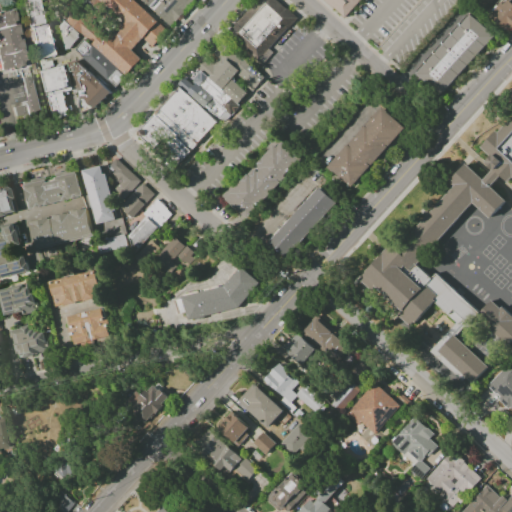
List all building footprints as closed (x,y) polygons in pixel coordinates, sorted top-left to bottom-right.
[(25,0),(46,0),(52,22),(32,27),(25,0)] [(84,0),(133,0),(168,30),(153,47),(144,39),(133,51),(142,59),(127,74),(67,19),(84,0)] [(196,0),(171,27),(141,0),(196,0)] [(259,0),(277,0),(298,19),(259,62),(228,33),(259,0)] [(326,0),(363,0),(346,18),(326,0)] [(502,0),(488,16),(506,32),(511,25),(511,6),(507,2),(508,0),(502,0)] [(0,70),(26,66),(15,9),(0,11),(0,70)] [(56,22),(63,45),(84,39),(85,42),(99,39),(96,30),(88,33),(84,16),(75,19),(74,17),(56,22)] [(447,91),(496,39),(473,20),(425,70),(447,91)] [(31,28),(50,23),(59,55),(40,60),(31,28)] [(85,39),(126,76),(116,87),(75,50),(85,39)] [(225,44),(264,78),(241,104),(199,67),(208,57),(215,63),(219,59),(215,55),(225,44)] [(69,61),(78,60),(112,93),(96,108),(85,112),(69,61)] [(42,72),(66,65),(72,86),(48,93),(42,72)] [(202,72),(194,81),(222,106),(230,97),(202,72)] [(23,77),(34,74),(43,110),(19,117),(16,107),(30,103),(23,77)] [(179,84),(187,75),(225,111),(217,119),(179,84)] [(138,133),(180,88),(218,124),(176,169),(138,133)] [(49,95),(62,92),(68,114),(55,118),(49,95)] [(331,169),(352,190),(406,131),(386,109),(331,169)] [(511,177),(508,181),(485,161),(489,157),(479,147),(495,129),(498,132),(511,116),(511,177)] [(254,166),(223,197),(244,218),(300,161),(279,141),(254,166)] [(118,159),(110,168),(126,183),(114,197),(122,204),(143,181),(118,159)] [(465,165),(504,201),(490,217),(472,201),(415,263),(431,279),(436,273),(479,313),(490,301),(499,309),(501,307),(511,317),(511,319),(511,321),(511,338),(505,346),(474,317),(455,337),(487,367),(471,384),(464,378),(461,382),(428,351),(431,348),(454,323),(442,311),(433,303),(420,317),(410,328),(390,309),(393,305),(374,288),(371,292),(357,279),(391,243),(397,248),(454,186),(449,182),(465,165)] [(84,171),(103,166),(117,219),(98,224),(84,171)] [(77,173),(25,185),(31,209),(83,197),(77,173)] [(144,184),(122,206),(133,217),(155,194),(144,184)] [(0,186),(7,185),(14,187),(17,199),(14,199),(17,212),(0,216),(0,186)] [(270,240),(289,260),(339,208),(320,189),(270,240)] [(137,250),(170,213),(155,199),(141,215),(144,217),(124,238),(137,250)] [(32,223),(88,209),(95,236),(39,250),(32,223)] [(194,255),(173,236),(152,260),(167,275),(176,265),(181,269),(194,255)] [(158,248),(149,240),(139,251),(148,259),(158,248)] [(241,269),(226,289),(182,298),(188,323),(241,311),(262,286),(241,269)] [(96,271),(49,281),(55,308),(102,298),(96,271)] [(0,288),(0,303),(2,315),(34,310),(30,285),(0,288)] [(67,316),(74,346),(110,338),(103,308),(67,316)] [(336,362),(350,347),(317,316),(303,331),(336,362)] [(10,330),(17,359),(48,351),(44,331),(33,333),(31,325),(10,330)] [(312,360),(319,352),(295,334),(283,350),(301,364),(307,356),(312,360)] [(511,362),(511,409),(489,385),(511,362)] [(298,381),(278,363),(263,381),(282,398),(278,402),(287,410),(296,399),(312,413),(322,402),(303,385),(295,394),(290,390),(298,381)] [(364,381),(368,369),(353,364),(349,376),(364,381)] [(346,416),(358,425),(359,423),(376,435),(399,404),(371,382),(346,416)] [(168,398),(152,383),(141,396),(136,391),(124,404),(145,423),(168,398)] [(238,402),(268,429),(284,411),(254,384),(238,402)] [(251,430),(231,412),(216,428),(236,446),(251,430)] [(433,435),(413,417),(389,443),(403,455),(406,452),(416,462),(409,470),(419,479),(429,469),(421,462),(436,445),(429,439),(433,435)] [(292,455),(308,438),(295,426),(280,444),(292,455)] [(226,476),(241,460),(208,429),(193,445),(226,476)] [(252,444),(265,455),(275,444),(262,432),(252,444)] [(425,480),(442,495),(440,498),(453,508),(479,477),(449,451),(425,480)] [(234,469),(246,480),(256,469),(243,458),(234,469)] [(285,511),(308,491),(292,473),(267,497),(280,511),(285,511)] [(299,511),(328,511),(321,505),(336,489),(327,482),(299,511)] [(460,511),(511,511),(511,507),(487,484),(460,511)]
